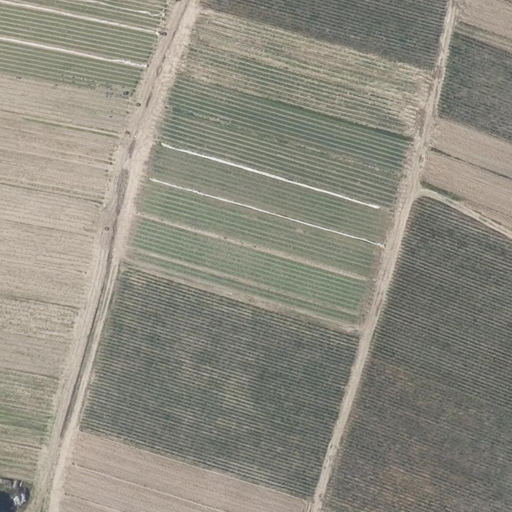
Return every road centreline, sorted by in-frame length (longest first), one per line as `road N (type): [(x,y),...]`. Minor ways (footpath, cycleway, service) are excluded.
road 1 (track): [(198,0),(133,176),(52,511)]
road 2 (track): [(318,511),(415,184),(455,0)]
